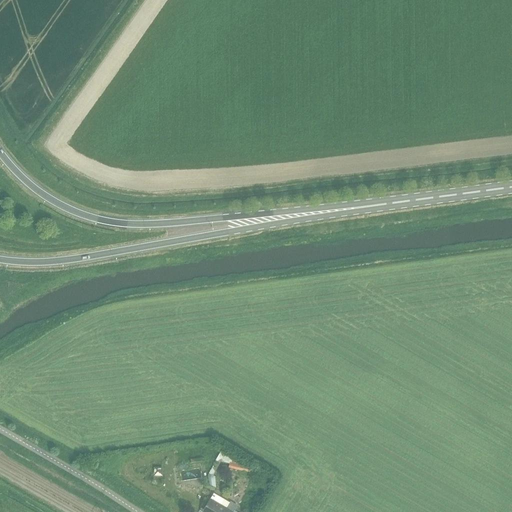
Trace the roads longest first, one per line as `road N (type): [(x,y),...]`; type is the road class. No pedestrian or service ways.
road 1 (primary): [(225,217),(145,224),(86,216),(30,185),(0,151)]
road 2 (primary): [(0,259),(63,260),(228,231)]
road 3 (secondary): [(511,187),(344,209)]
road 4 (unclassified): [(137,511),(0,429)]
